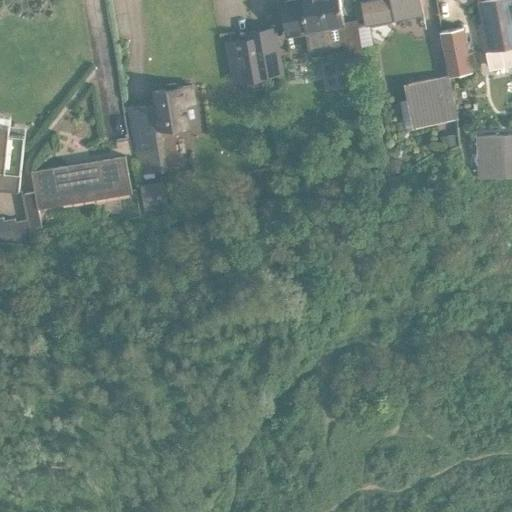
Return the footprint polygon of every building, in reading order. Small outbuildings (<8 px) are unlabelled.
[(279,0),(285,34),(304,31),(307,49),(342,43),(344,55),(361,52),(355,18),(343,21),(339,0),(279,0)] [(420,0),(359,0),(364,24),(423,13),(420,0)] [(511,0),(476,0),(481,22),(479,23),(484,49),(483,50),(483,51),(511,45),(511,0)] [(449,74),(470,70),(461,26),(440,30),(449,74)] [(279,71),(271,27),(252,31),(260,76),(265,75),(265,73),(279,71)] [(242,79),(260,76),(252,31),(247,31),(248,37),(235,40),(242,79)] [(434,77),(408,82),(411,97),(406,98),(412,126),(455,118),(448,75),(442,76),(443,79),(435,80),(434,77)] [(381,80),(368,82),(370,94),(383,91),(381,80)] [(165,88),(153,90),(155,106),(153,106),(154,111),(146,113),(145,105),(132,107),(132,104),(129,105),(136,148),(138,148),(142,172),(164,168),(158,128),(187,123),(184,103),(193,101),(191,83),(176,86),(174,82),(166,83),(165,88)] [(0,187),(18,189),(24,133),(8,132),(9,122),(0,121),(0,187)] [(511,133),(476,135),(477,178),(511,176),(511,133)] [(453,135),(441,137),(443,147),(455,145),(453,135)] [(124,154),(30,169),(34,190),(36,207),(130,192),(124,154)] [(387,158),(384,168),(397,172),(400,161),(387,158)] [(162,181),(141,184),(145,210),(166,207),(162,181)] [(23,191),(29,230),(40,228),(36,207),(34,190),(23,191)] [(15,221),(15,218),(3,220),(8,243),(19,244),(15,221)] [(26,219),(15,221),(19,244),(30,245),(26,219)]
